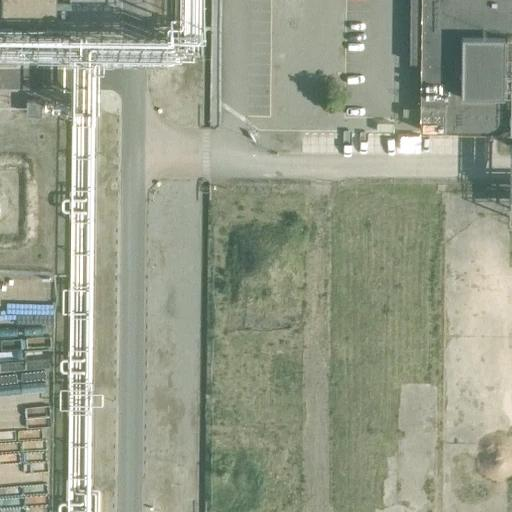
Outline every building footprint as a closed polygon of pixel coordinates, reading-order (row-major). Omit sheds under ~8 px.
[(0,0),(0,21),(53,22),(53,0),(0,0)] [(511,0),(408,0),(408,63),(420,63),(419,131),(441,131),(441,151),(494,152),(494,132),(511,131),(511,0)] [(414,332),(410,358),(426,360),(428,345),(435,346),(436,335),(414,332)] [(278,362),(277,386),(293,387),(294,362),(278,362)] [(222,508),(269,510),(269,498),(302,499),(303,466),(244,465),(245,449),(224,448),(222,508)] [(496,498),(495,457),(458,457),(459,498),(496,498)]
